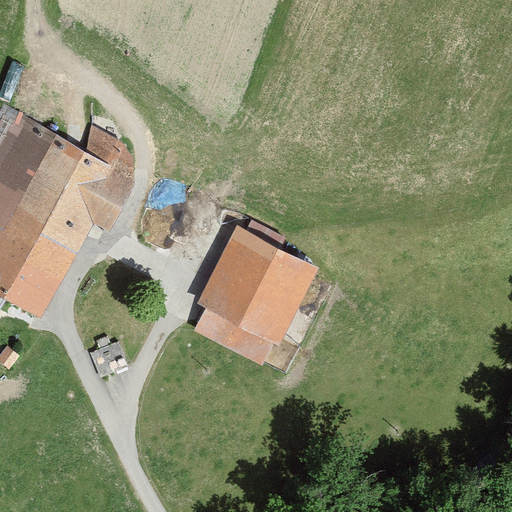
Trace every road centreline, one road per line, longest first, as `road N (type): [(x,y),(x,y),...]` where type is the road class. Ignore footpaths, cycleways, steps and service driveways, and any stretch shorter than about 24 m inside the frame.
road 1 (track): [(32,0),(42,53),(101,94),(142,141),(139,179),(63,302),(59,323)]
road 2 (track): [(158,511),(59,323)]
